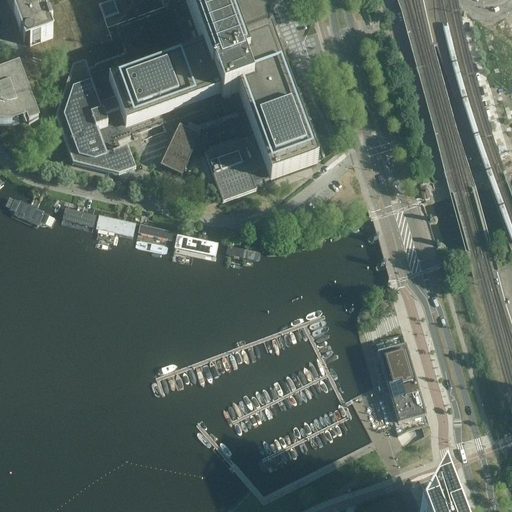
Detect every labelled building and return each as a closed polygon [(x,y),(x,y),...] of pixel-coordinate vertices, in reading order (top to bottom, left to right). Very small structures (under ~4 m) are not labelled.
[(7,0),(24,44),(26,46),(28,46),(30,47),(32,46),(31,46),(33,45),(34,43),(34,41),(34,40),(39,38),(41,43),(40,43),(53,39),(50,30),(52,29),(49,21),(47,22),(43,12),(40,13),(34,0),(7,0)] [(256,4),(255,4),(255,2),(256,1),(256,0),(184,0),(203,48),(142,70),(139,61),(191,42),(179,10),(120,32),(132,63),(131,64),(128,57),(94,70),(98,81),(136,68),(137,72),(108,83),(115,101),(100,106),(85,65),(72,69),(56,120),(73,167),(119,178),(136,172),(127,149),(107,156),(97,131),(108,127),(104,117),(119,112),(126,130),(220,95),(222,101),(230,98),(245,141),(238,144),(237,140),(204,153),(223,204),(256,192),(254,185),(269,180),(270,183),(317,166),(275,50),(278,49),(266,17),(266,16),(265,14),(265,12),(266,11),(266,9),(266,8),(265,8),(266,7),(266,6),(266,5),(266,4),(265,3),(265,2),(264,2),(263,1),(262,1),(261,0),(260,0),(259,1),(258,1),(257,2),(257,3),(256,4)] [(119,15),(114,1),(114,0),(99,6),(104,20),(119,15)] [(397,0),(402,13),(413,55),(435,49),(437,49),(481,170),(481,171),(500,164),(500,162),(502,162),(492,133),(488,121),(480,95),(479,91),(476,79),(470,56),(466,37),(461,16),(459,6),(451,0),(397,0)] [(281,38),(273,17),(272,15),(269,17),(277,39),(281,38)] [(38,122),(19,68),(19,67),(3,73),(5,76),(2,77),(1,76),(0,75),(0,128),(1,128),(3,128),(5,129),(8,129),(12,128),(14,128),(17,127),(19,127),(18,123),(19,123),(17,119),(21,118),(23,124),(24,124),(23,121),(27,119),(29,125),(38,122)] [(189,124),(187,130),(199,134),(201,129),(189,124)] [(201,137),(199,136),(186,130),(179,127),(178,130),(160,168),(181,178),(201,137)] [(429,198),(426,189),(426,188),(420,190),(423,200),(425,201),(428,200),(429,198)] [(11,214),(52,231),(57,219),(17,202),(16,202),(15,201),(14,201),(13,201),(11,201),(10,202),(9,202),(8,203),(6,207),(6,208),(7,209),(7,210),(8,211),(9,212),(10,212),(10,213),(11,214)] [(65,211),(61,226),(92,234),(96,218),(65,211)] [(100,218),(96,233),(134,241),(138,226),(100,218)] [(135,240),(171,248),(174,233),(138,226),(135,240)] [(177,235),(174,253),(216,261),(220,244),(177,235)] [(225,256),(226,258),(256,263),(259,262),(260,255),(258,253),(228,248),(226,250),(225,256)] [(351,307),(352,307),(383,281),(383,280),(384,280),(384,279),(384,278),(384,277),(384,276),(383,276),(383,275),(382,275),(381,274),(380,274),(379,274),(378,274),(346,301),(346,302),(345,303),(346,304),(346,305),(346,306),(347,306),(347,307),(348,307),(349,307),(350,308),(351,308),(351,307)] [(424,417),(406,353),(397,355),(395,356),(380,360),(399,424),(424,417)] [(428,511),(449,511),(441,490),(428,511)]
